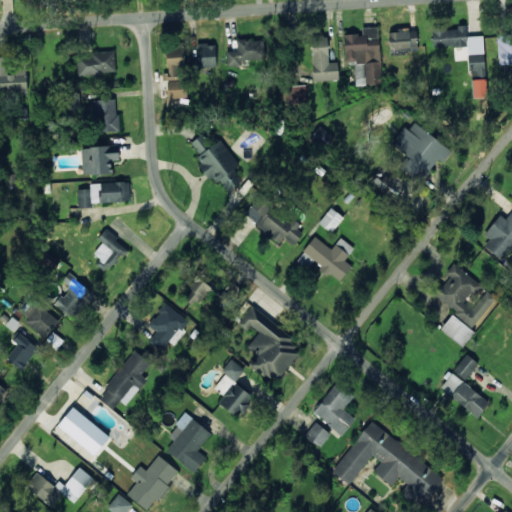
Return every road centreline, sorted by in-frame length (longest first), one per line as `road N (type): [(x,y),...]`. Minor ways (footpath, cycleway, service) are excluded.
road 1 (tertiary): [(511,483),(189,221),(158,183),(143,20)]
road 2 (residential): [(204,511),(511,131)]
road 3 (tertiary): [(423,0),(0,29)]
road 4 (residential): [(0,454),(189,221)]
